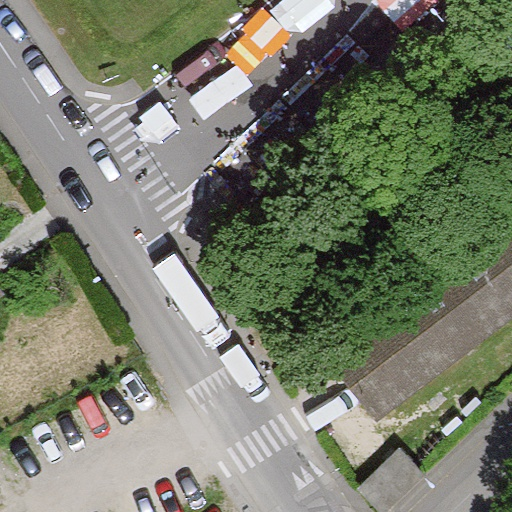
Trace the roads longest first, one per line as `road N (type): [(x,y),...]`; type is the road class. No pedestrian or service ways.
road 1 (unclassified): [(311,511),(103,193)]
road 2 (unclassified): [(103,193),(354,0)]
road 3 (unknown): [(51,511),(224,376)]
road 4 (unclassified): [(0,39),(103,193)]
